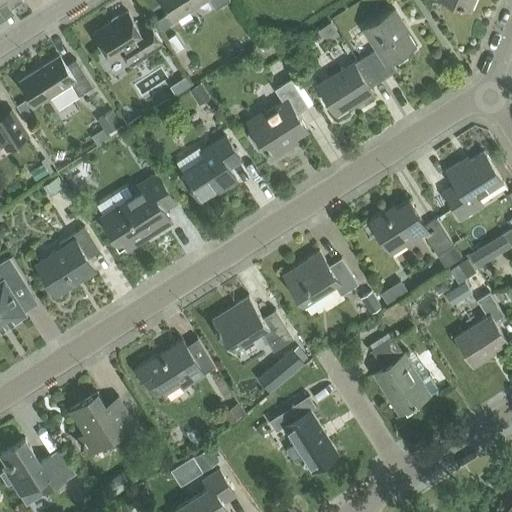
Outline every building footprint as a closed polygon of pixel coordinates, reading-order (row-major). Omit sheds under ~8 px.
[(0,0),(0,5),(6,2),(10,9),(23,1),(22,0),(0,0)] [(160,0),(173,20),(204,0),(208,0),(215,10),(229,1),(229,0),(160,0)] [(446,0),(469,9),(472,0),(446,0)] [(365,57),(380,81),(396,71),(391,62),(415,47),(405,32),(407,31),(394,10),(363,29),(376,50),(365,57)] [(128,13),(93,34),(110,61),(122,53),(129,65),(162,44),(149,24),(139,30),(128,13)] [(20,81),(35,105),(69,83),(78,97),(92,87),(75,60),(65,67),(58,57),(20,81)] [(365,57),(353,64),(353,63),(317,86),(335,115),(350,106),(351,107),(373,94),(369,88),(380,81),(365,57)] [(264,113),(262,110),(244,122),(250,130),(249,136),(258,150),(264,151),(266,149),(272,157),(269,159),(270,160),(290,147),(288,144),(307,131),(297,114),(308,107),(290,80),(274,90),(282,102),(264,113)] [(22,102),(16,107),(24,120),(31,116),(22,102)] [(0,140),(6,150),(27,137),(10,111),(0,117),(0,140)] [(201,152),(205,158),(182,173),(200,201),(223,186),(224,188),(236,181),(228,168),(240,161),(225,136),(201,152)] [(461,166),(459,162),(446,171),(454,185),(443,192),(460,219),(482,204),(477,196),(502,180),(483,152),(461,166)] [(156,173),(130,190),(133,195),(101,216),(121,248),(125,245),(128,250),(171,222),(164,211),(176,203),(156,173)] [(424,226),(408,200),(387,213),(385,210),(369,220),(390,254),(423,233),(445,268),(461,257),(436,218),(424,226)] [(511,225),(501,232),(510,246),(511,244),(511,225)] [(59,293),(95,271),(88,259),(99,251),(84,227),(59,243),(61,247),(39,261),(36,257),(35,258),(60,297),(61,297),(59,293)] [(496,254),(488,241),(467,254),(475,268),(496,254)] [(318,251),(282,274),(308,315),(309,314),(304,306),(334,287),(340,296),(358,284),(341,258),(340,258),(340,259),(329,267),(318,251)] [(0,330),(26,314),(23,311),(11,290),(23,282),(8,259),(0,263),(0,330)] [(444,293),(452,306),(472,293),(463,280),(444,293)] [(473,366),(508,343),(494,321),(503,315),(489,293),(476,301),(487,317),(454,337),(473,366)] [(248,295),(211,319),(217,329),(216,330),(219,334),(220,334),(237,361),(238,360),(233,352),(261,334),(272,351),(293,338),(275,310),(274,310),(274,311),(263,318),(248,295)] [(392,336),(370,350),(370,352),(371,351),(382,367),(373,373),(399,414),(438,389),(437,388),(429,374),(420,380),(404,354),(403,354),(392,338),(393,337),(392,336)] [(148,389),(150,387),(158,382),(166,396),(167,395),(165,392),(190,376),(193,380),(215,366),(197,339),(186,346),(181,339),(135,368),(148,389)] [(304,362),(302,361),(293,350),(292,348),(271,366),(282,380),(304,362)] [(104,405),(97,393),(69,410),(84,433),(77,438),(81,444),(80,445),(82,449),(84,449),(88,455),(120,435),(126,445),(142,435),(117,396),(104,405)] [(307,396),(269,421),(275,431),(283,426),(284,426),(309,410),(315,406),(308,395),(307,396)] [(309,410),(284,426),(294,443),(286,448),(293,460),(302,455),(311,470),(337,454),(309,410)] [(0,453),(0,455),(7,465),(3,467),(5,471),(0,473),(7,485),(12,482),(26,504),(74,474),(60,450),(39,463),(24,439),(0,453)] [(175,508),(176,510),(173,511),(229,511),(223,502),(235,494),(219,469),(203,479),(209,487),(175,508)]
